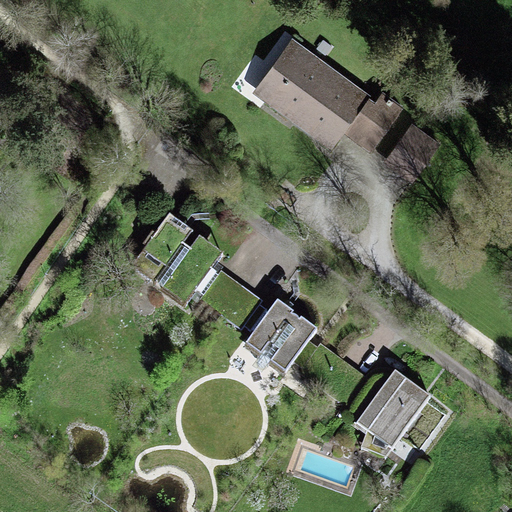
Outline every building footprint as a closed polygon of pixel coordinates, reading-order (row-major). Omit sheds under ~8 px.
[(386,107),(286,43),(252,96),(351,160),(386,107)] [(0,96),(0,128),(15,108),(0,96)] [(222,252),(173,218),(134,273),(185,309),(195,294),(223,314),(239,292),(209,271),(222,252)] [(269,313),(239,292),(223,314),(254,336),(245,347),(284,375),(291,365),(299,371),(316,349),(308,343),(317,330),(277,302),(269,313)] [(299,371),(322,388),(343,361),(321,343),(316,349),(299,371)] [(428,402),(384,369),(372,384),(343,361),(322,388),(348,408),(343,414),(391,451),(428,402)]
